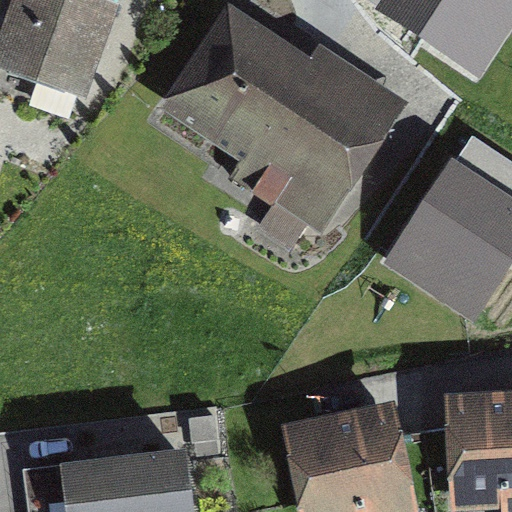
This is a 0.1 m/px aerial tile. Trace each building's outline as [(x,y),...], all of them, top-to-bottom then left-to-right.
[(23,0),(3,61),(76,85),(104,0),(23,0)] [(511,27),(511,0),(361,0),(361,1),(479,78),(511,27)] [(228,24),(177,103),(249,149),(232,176),(276,205),(263,225),(292,244),(309,218),(321,226),(386,126),(228,24)] [(511,266),(511,197),(452,157),(379,265),(471,327),(511,266)] [(460,432),(429,434),(434,495),(502,491),(503,511),(511,511),(511,404),(458,408),(460,432)] [(390,415),(292,433),(306,511),(334,511),(434,495),(429,434),(394,441),(390,415)] [(189,511),(182,452),(65,466),(70,511),(189,511)]
